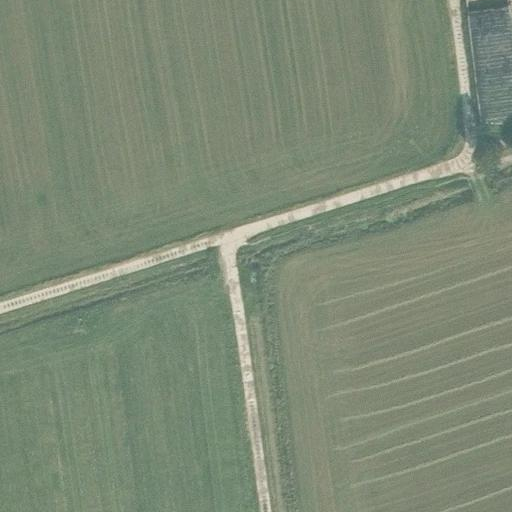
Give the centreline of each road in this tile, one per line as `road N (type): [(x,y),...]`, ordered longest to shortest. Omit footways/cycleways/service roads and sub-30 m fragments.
road 1 (track): [(454,0),(474,150),(462,163),(0,307)]
road 2 (track): [(227,236),(265,511)]
